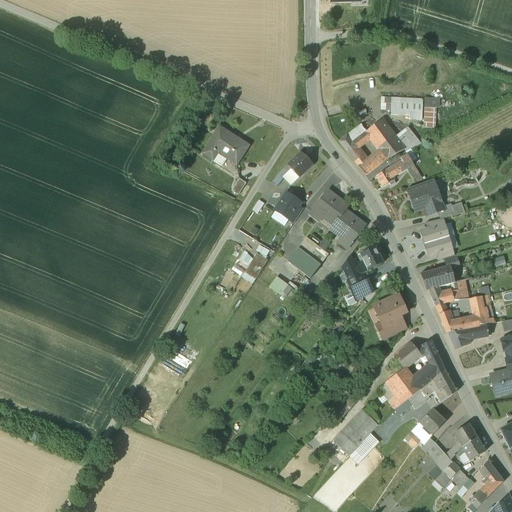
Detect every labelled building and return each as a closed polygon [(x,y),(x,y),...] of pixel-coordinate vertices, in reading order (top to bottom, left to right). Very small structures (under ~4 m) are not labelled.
[(391,114),(411,115),(411,119),(421,120),(422,97),(381,96),(381,110),(391,110),(391,114)] [(439,98),(426,97),(423,128),(434,129),(435,107),(439,107),(439,98)] [(370,139),(374,144),(389,132),(380,121),(362,135),(351,143),(354,147),(346,152),(354,162),(362,155),(357,149),(370,139)] [(336,138),(346,152),(354,147),(351,143),(362,135),(354,125),(336,138)] [(397,135),(408,148),(421,142),(408,126),(397,135)] [(237,164),(248,146),(219,128),(202,154),(222,166),(227,158),(237,164)] [(389,132),(374,144),(379,151),(378,151),(385,160),(404,150),(394,138),(389,132)] [(397,135),(394,138),(404,150),(408,148),(397,135)] [(366,161),(362,155),(354,162),(366,177),(385,160),(378,151),(366,161)] [(312,165),(300,153),(287,165),(299,178),(312,165)] [(404,153),(397,156),(401,162),(402,162),(407,170),(406,170),(414,183),(422,180),(404,153)] [(397,156),(387,162),(391,169),(401,162),(397,156)] [(391,169),(387,171),(387,170),(375,177),(382,187),(388,184),(390,187),(395,184),(392,179),(406,170),(407,170),(402,162),(401,162),(391,169)] [(299,178),(287,165),(283,169),(280,172),(285,176),(284,178),(291,185),(299,178)] [(280,172),(272,183),(277,187),(284,178),(285,176),(280,172)] [(239,179),(232,191),(238,195),(245,183),(239,179)] [(433,183),(407,192),(414,213),(425,209),(427,217),(437,213),(443,211),(443,210),(433,183)] [(347,206),(328,191),(310,215),(319,222),(322,218),(332,226),(345,210),(347,206)] [(300,203),(286,194),(274,211),(289,220),(289,219),(296,210),(300,203)] [(259,201),(252,210),(257,214),(264,204),(259,201)] [(459,204),(451,207),(455,216),(463,214),(459,204)] [(443,211),(437,213),(440,220),(441,219),(455,216),(451,207),(443,210),(443,211)] [(301,213),(296,210),(289,219),(294,223),(301,213)] [(365,226),(345,210),(332,226),(330,230),(341,238),(338,242),(348,249),(365,226)] [(440,220),(426,223),(428,230),(443,225),(441,219),(440,220)] [(428,230),(420,232),(424,245),(447,238),(443,225),(428,230)] [(317,246),(306,238),(298,249),(309,257),(317,246)] [(447,238),(424,245),(428,257),(436,255),(451,250),(447,238)] [(328,246),(322,241),(319,246),(325,250),(328,246)] [(259,252),(267,257),(271,252),(262,246),(259,252)] [(317,246),(309,257),(320,266),(328,254),(317,246)] [(383,263),(375,248),(369,251),(363,254),(360,255),(364,263),(367,271),(383,263)] [(309,257),(298,249),(287,262),(310,279),(320,266),(309,257)] [(451,250),(436,255),(438,261),(445,259),(453,257),(451,250)] [(242,277),(253,283),(267,261),(257,254),(242,277)] [(453,257),(445,259),(447,267),(448,267),(448,269),(459,265),(457,255),(453,257)] [(349,281),(362,274),(367,271),(364,263),(355,267),(350,256),(342,267),(349,281)] [(494,268),(504,263),(501,256),(491,261),(494,268)] [(236,267),(246,269),(247,263),(237,260),(236,267)] [(435,270),(420,274),(426,291),(428,291),(438,288),(455,283),(452,273),(450,274),(448,269),(448,267),(447,267),(435,270)] [(362,274),(349,281),(346,282),(356,301),(373,292),(367,281),(366,282),(362,274)] [(276,278),(269,287),(273,290),(280,281),(276,278)] [(291,289),(280,281),(273,290),(284,298),(291,289)] [(460,291),(451,293),(453,303),(461,302),(470,300),(470,298),(469,298),(468,296),(465,281),(458,283),(460,291)] [(438,288),(428,291),(435,307),(445,305),(453,303),(451,293),(440,295),(438,288)] [(398,296),(373,308),(383,329),(402,320),(399,315),(406,312),(398,296)] [(476,328),(475,327),(486,325),(485,320),(483,311),(482,303),(481,297),(470,300),(471,308),(474,319),(468,320),(470,330),(476,328)] [(470,300),(461,302),(463,308),(471,308),(470,300)] [(450,318),(445,305),(435,307),(446,333),(459,330),(459,331),(460,332),(470,330),(468,320),(457,322),(456,317),(450,318)] [(490,309),(483,311),(485,320),(492,319),(490,309)] [(402,320),(383,329),(387,339),(406,330),(402,320)] [(511,320),(501,322),(503,333),(511,330),(511,320)] [(485,326),(479,328),(476,328),(470,330),(460,332),(459,331),(448,334),(456,350),(469,343),(468,340),(481,337),(487,336),(485,326)] [(511,336),(502,339),(503,341),(501,343),(503,349),(505,350),(505,352),(506,351),(508,358),(508,359),(511,357),(511,336)] [(428,362),(437,357),(430,342),(421,346),(423,350),(425,355),(428,362)] [(414,344),(406,349),(395,357),(401,365),(404,370),(425,355),(423,350),(421,346),(414,344)] [(421,389),(428,384),(444,371),(437,357),(428,362),(430,365),(419,374),(413,378),(411,380),(404,370),(385,384),(401,405),(420,391),(421,389)] [(323,366),(317,374),(322,377),(327,370),(323,366)] [(511,370),(507,372),(490,376),(495,396),(511,391),(511,370)] [(455,392),(444,371),(428,384),(421,389),(420,391),(425,398),(426,398),(433,392),(441,403),(455,392)] [(401,405),(385,384),(378,389),(382,395),(388,403),(394,410),(401,405)] [(420,391),(407,400),(412,407),(414,410),(428,400),(426,398),(425,398),(420,391)] [(388,403),(382,395),(378,398),(384,406),(388,403)] [(401,405),(394,410),(398,417),(412,407),(407,400),(401,405)] [(439,418),(431,410),(419,424),(432,436),(445,422),(444,422),(444,423),(439,418)] [(379,426),(363,411),(333,441),(349,456),(371,434),(379,426)] [(423,445),(429,439),(432,436),(419,424),(410,433),(419,442),(423,445)] [(511,424),(499,431),(510,450),(511,449),(511,424)] [(468,425),(453,435),(459,444),(446,455),(450,461),(457,453),(461,448),(476,439),(468,425)] [(419,442),(410,433),(404,439),(413,448),(419,442)] [(371,434),(349,456),(357,464),(378,442),(371,434)] [(426,453),(434,443),(429,439),(423,445),(421,449),(426,453)] [(484,453),(476,439),(461,448),(469,462),(484,453)] [(444,453),(434,443),(426,453),(434,462),(444,453)] [(461,448),(457,453),(464,465),(469,462),(461,448)] [(446,455),(444,453),(434,462),(438,466),(443,472),(452,463),(450,461),(446,455)] [(484,474),(492,469),(487,461),(480,468),(484,474)] [(452,463),(443,472),(450,479),(459,470),(452,463)] [(435,481),(443,472),(438,466),(428,475),(435,481)] [(502,483),(492,469),(484,474),(490,481),(479,492),(486,499),(502,483)] [(468,480),(459,470),(450,479),(460,489),(464,485),(468,480)] [(442,488),(450,479),(443,472),(435,481),(442,488)] [(469,490),(464,485),(460,489),(458,492),(463,497),(469,490)] [(475,496),(477,499),(482,504),(486,499),(479,492),(475,496)] [(511,511),(511,505),(507,494),(489,511),(511,511)] [(474,511),(482,504),(477,499),(475,500),(472,504),(467,509),(470,511),(474,511)]
